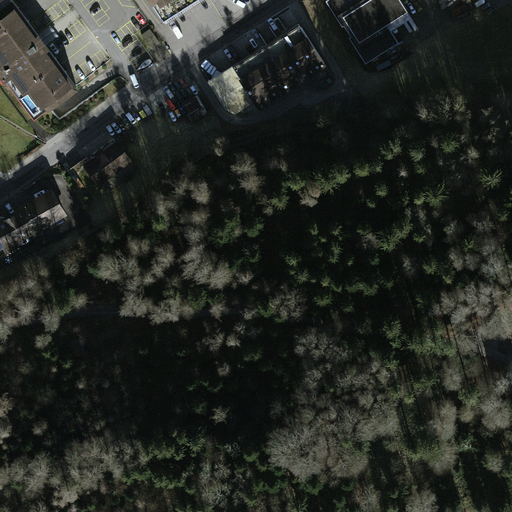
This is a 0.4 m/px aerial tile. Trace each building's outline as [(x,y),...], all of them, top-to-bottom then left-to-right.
[(0,0),(0,69),(34,116),(77,85),(13,0),(0,0)] [(150,0),(163,20),(194,0),(150,0)] [(333,0),(330,2),(369,64),(402,44),(394,29),(410,19),(397,0),(333,0)] [(150,27),(141,34),(152,48),(160,42),(150,27)] [(301,30),(233,69),(252,102),(320,63),(301,30)] [(192,122),(208,114),(198,95),(182,104),(192,122)] [(121,146),(89,167),(107,193),(139,172),(121,146)] [(56,192),(0,219),(0,236),(10,257),(23,251),(19,244),(70,219),(56,192)]
